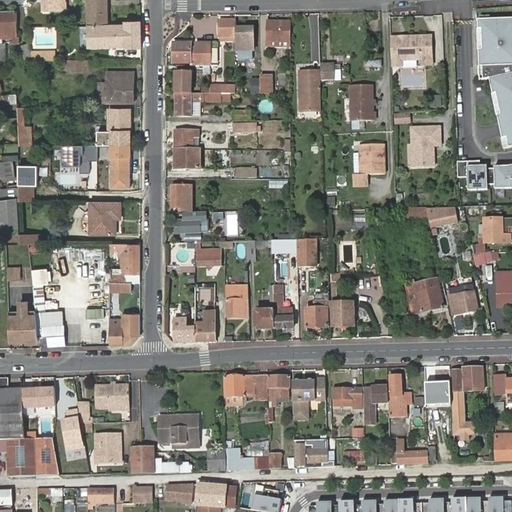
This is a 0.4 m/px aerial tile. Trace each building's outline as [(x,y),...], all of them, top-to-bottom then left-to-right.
[(67,0),(42,0),(43,12),(68,12),(67,0)] [(87,0),(88,23),(109,23),(109,20),(108,0),(87,0)] [(16,11),(0,11),(0,37),(18,37),(16,11)] [(511,146),(511,18),(478,20),(478,29),(482,29),(482,49),(479,50),(480,81),(489,79),(504,149),(511,146)] [(236,25),(236,21),(220,21),(220,37),(236,38),(236,25)] [(109,23),(88,23),(88,26),(89,46),(125,45),(126,47),(141,47),(141,22),(109,23)] [(291,44),(291,22),(267,22),(267,43),(291,44)] [(253,25),(236,25),(236,38),(236,47),(253,47),(253,25)] [(401,37),(390,38),(391,66),(391,67),(432,66),(431,36),(420,37),(421,43),(401,43),(401,37)] [(211,58),(210,42),(197,43),(197,51),(192,51),(192,53),(198,53),(198,58),(211,58)] [(31,53),(29,43),(22,45),(26,63),(34,61),(31,53)] [(211,66),(211,58),(198,58),(198,53),(192,53),(192,51),(192,43),(174,44),(174,64),(178,64),(178,67),(194,66),(211,66)] [(55,52),(31,53),(34,61),(56,61),(55,52)] [(211,66),(211,69),(220,68),(220,58),(211,58),(211,66)] [(89,72),(90,60),(64,61),(62,69),(67,70),(67,72),(89,72)] [(334,80),(333,65),(321,65),(321,80),(334,80)] [(176,72),(176,95),(193,95),(194,66),(178,67),(178,72),(176,72)] [(134,102),(134,72),(116,72),(116,82),(110,82),(110,102),(134,102)] [(300,72),(300,111),(319,111),(319,75),(308,75),(309,72),(300,72)] [(260,93),(260,94),(271,94),(271,76),(260,76),(260,79),(260,93)] [(260,93),(260,79),(252,79),(253,93),(260,93)] [(373,105),(373,100),(372,85),(352,86),(353,121),(374,120),(374,112),(373,105)] [(211,95),(211,86),(203,86),(203,95),(211,95)] [(236,94),(236,86),(211,86),(211,95),(233,94),(236,94)] [(193,95),(176,95),(176,118),(202,118),(202,103),(222,103),(233,102),(233,94),(211,95),(203,95),(193,95)] [(439,107),(439,96),(429,97),(429,107),(439,107)] [(322,103),(322,111),(331,111),(331,103),(322,103)] [(20,141),(20,146),(32,146),(31,127),(26,126),(25,108),(18,108),(18,118),(20,141)] [(112,146),(133,145),(132,109),(111,109),(112,132),(98,132),(98,146),(102,145),(110,145),(112,146)] [(233,121),(252,121),(251,112),(233,112),(233,121)] [(392,124),(410,124),(409,112),(392,112),(392,124)] [(233,134),(258,133),(257,124),(233,124),(233,134)] [(440,127),(416,128),(417,161),(417,167),(435,166),(434,146),(441,146),(440,127)] [(176,132),(176,149),(199,149),(199,132),(176,132)] [(361,145),(361,174),(353,175),(353,186),(370,186),(369,174),(385,173),(384,144),(361,145)] [(131,188),(133,145),(112,146),(112,188),(131,188)] [(98,146),(63,146),(63,167),(81,167),(81,175),(90,175),(90,161),(98,161),(98,146)] [(199,149),(176,149),(176,169),(200,169),(200,150),(199,149)] [(0,179),(19,177),(20,160),(0,162),(0,179)] [(480,190),(477,161),(457,161),(457,178),(467,177),(468,190),(480,190)] [(511,165),(508,166),(494,167),(494,168),(486,168),(486,165),(479,166),(479,161),(477,161),(480,190),(487,190),(487,185),(494,184),(495,189),(511,188),(511,165)] [(237,178),(257,179),(257,170),(237,170),(237,178)] [(19,177),(19,186),(28,187),(27,201),(35,202),(35,172),(19,172),(19,177)] [(28,187),(19,186),(19,198),(19,202),(27,201),(28,187)] [(172,187),(172,209),(183,209),(183,205),(193,205),(193,187),(172,187)] [(404,204),(404,190),(395,190),(395,204),(404,204)] [(0,200),(0,238),(20,235),(19,202),(19,198),(0,200)] [(121,219),(121,203),(91,202),(91,211),(89,213),(86,215),(85,218),(85,229),(88,232),(92,234),(117,234),(117,219),(121,219)] [(427,221),(426,208),(397,209),(397,219),(399,225),(401,232),(407,230),(405,223),(427,221)] [(426,208),(430,225),(452,220),(450,213),(445,214),(443,208),(426,208)] [(226,235),(237,235),(237,212),(226,212),(226,235)] [(206,213),(184,214),(184,222),(176,223),(176,234),(200,233),(200,223),(206,222),(206,213)] [(504,236),(504,221),(486,221),(487,245),(511,244),(511,236),(510,236),(504,236)] [(43,234),(20,235),(20,245),(43,245),(43,234)] [(318,267),(318,239),(296,240),(297,267),(318,267)] [(272,248),(272,241),(247,242),(247,261),(256,261),(255,249),(272,248)] [(274,252),(289,250),(289,242),(273,243),(274,252)] [(140,274),(140,245),(111,245),(111,253),(120,253),(121,274),(126,274),(139,274),(140,274)] [(198,267),(221,267),(221,258),(222,251),(213,251),(213,257),(205,258),(205,251),(198,252),(198,267)] [(493,262),(491,254),(481,255),(483,264),(493,262)] [(483,264),(481,255),(474,256),(477,266),(483,264)] [(19,266),(6,266),(6,279),(19,279),(19,266)] [(511,304),(511,274),(496,275),(498,310),(508,309),(508,305),(511,304)] [(443,307),(437,279),(414,284),(414,287),(406,289),(410,306),(408,307),(410,314),(443,307)] [(132,282),(126,282),(110,283),(110,293),(132,292),(132,282)] [(473,284),(448,289),(453,316),(478,311),(473,284)] [(248,289),(227,289),(226,318),(243,318),(243,317),(248,317),(248,302),(248,289)] [(274,311),(275,328),(293,328),(291,308),(284,308),(283,295),(274,296),(274,311)] [(327,326),(327,297),(315,297),(315,309),(305,310),(306,326),(327,326)] [(40,343),(37,315),(30,315),(29,301),(18,302),(18,315),(9,315),(10,344),(40,343)] [(353,326),(352,303),(332,304),(332,326),(353,326)] [(100,308),(85,308),(85,318),(100,318),(100,308)] [(199,324),(196,324),(196,328),(196,344),(215,343),(215,311),(205,312),(205,323),(199,324)] [(256,329),(275,328),(274,311),(256,311),(256,329)] [(140,336),(140,314),(122,314),(122,318),(110,318),(110,347),(132,346),(140,336)] [(175,321),(174,344),(196,344),(196,328),(188,328),(187,320),(175,321)] [(62,323),(40,324),(40,337),(45,336),(45,346),(63,345),(62,323)] [(483,365),(462,366),(462,369),(451,370),(454,436),(462,435),(462,440),(470,440),(470,436),(476,436),(475,424),(466,424),(464,393),(485,392),(483,365)] [(268,376),(224,377),(225,398),(226,399),(226,407),(243,406),(243,397),(247,398),(247,396),(269,395),(268,378),(268,376)] [(389,399),(390,418),(408,417),(407,398),(403,398),(402,376),(390,376),(391,398),(389,399)] [(507,376),(494,377),(495,393),(508,392),(507,379),(507,376)] [(268,378),(269,395),(269,408),(280,406),(280,403),(290,402),(290,378),(268,378)] [(325,380),(293,382),(294,419),(308,418),(308,400),(326,399),(325,380)] [(0,440),(27,440),(25,389),(8,390),(8,381),(0,381),(0,440)] [(426,385),(427,405),(447,403),(446,383),(426,385)] [(115,408),(130,407),(130,387),(105,388),(105,410),(116,409),(115,408)] [(364,387),(366,417),(376,417),(376,407),(375,403),(388,402),(387,387),(364,387)] [(105,410),(105,388),(97,388),(97,410),(105,410)] [(355,414),(364,414),(363,388),(333,389),(334,401),(343,400),(343,406),(355,406),(355,414)] [(54,390),(25,391),(26,412),(55,410),(54,390)] [(89,404),(79,404),(80,410),(83,424),(90,424),(89,404)] [(80,410),(66,412),(67,421),(61,422),(67,454),(87,450),(84,432),(83,424),(80,410)] [(199,415),(160,416),(161,442),(173,442),(173,444),(190,444),(190,448),(200,448),(199,415)] [(83,424),(84,432),(94,432),(94,424),(90,424),(83,424)] [(105,434),(105,465),(123,464),(123,458),(120,458),(120,454),(123,454),(122,434),(105,434)] [(511,435),(496,435),(497,460),(511,459),(511,435)] [(10,477),(36,476),(34,440),(27,440),(0,440),(0,453),(8,453),(10,477)] [(42,440),(34,440),(36,476),(60,474),(55,440),(52,440),(42,440)] [(428,441),(429,462),(437,462),(436,447),(434,447),(434,440),(428,441)] [(392,455),(392,465),(427,464),(427,453),(405,454),(404,441),(399,441),(399,454),(392,455)] [(307,445),(296,445),(296,466),(305,466),(306,469),(324,468),(324,463),(328,462),(328,450),(307,450),(307,445)] [(131,449),(131,473),(156,473),(191,472),(191,463),(162,463),(162,460),(155,460),(155,447),(131,448),(131,449)] [(209,449),(209,471),(227,471),(226,456),(226,449),(209,449)] [(365,451),(343,452),(344,463),(365,462),(365,451)] [(226,456),(227,471),(257,470),(256,465),(241,465),(241,455),(226,456)] [(270,455),(269,469),(282,469),(281,455),(270,455)] [(287,459),(288,469),(295,469),(296,459),(287,459)] [(238,487),(208,484),(200,485),(198,504),(199,504),(216,506),(235,508),(238,487)] [(183,501),(175,500),(176,485),(168,485),(167,500),(182,502),(183,501)] [(183,485),(176,485),(175,500),(183,501),(182,502),(182,506),(192,507),(193,487),(184,487),(183,485)] [(105,501),(105,487),(89,488),(90,501),(105,501)] [(115,487),(105,487),(105,501),(115,501),(115,487)] [(136,489),(136,487),(132,487),(133,498),(139,498),(139,503),(153,502),(153,488),(136,489)] [(63,503),(62,489),(53,489),(53,503),(63,503)] [(13,505),(13,490),(0,490),(0,506),(1,507),(13,507),(13,505)] [(23,496),(23,490),(13,490),(13,505),(13,507),(13,511),(38,511),(38,497),(23,496)] [(280,511),(282,501),(278,500),(280,493),(264,490),(263,498),(259,497),(256,511),(280,511)] [(310,507),(309,511),(511,511),(511,502),(511,501),(504,501),(504,498),(489,498),(489,502),(481,502),(481,499),(452,499),(452,503),(445,503),(445,500),(429,500),(429,504),(414,504),(414,501),(385,501),(385,505),(377,505),(377,502),(362,502),(362,506),(355,506),(355,502),(340,503),(340,506),(333,507),(332,503),(317,503),(317,507),(310,507)] [(63,511),(73,511),(74,500),(64,499),(63,511)]
